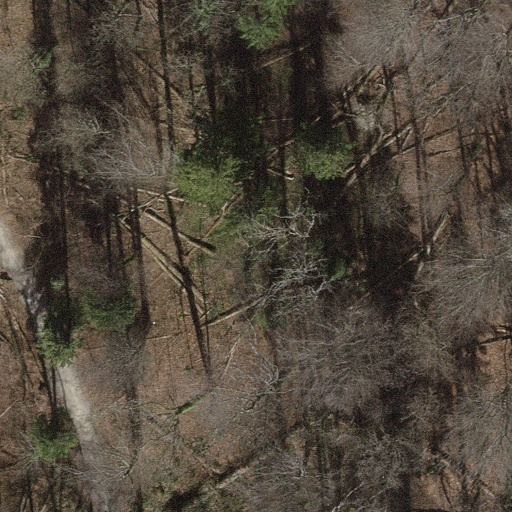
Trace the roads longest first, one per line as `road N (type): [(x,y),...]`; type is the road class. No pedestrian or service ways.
road 1 (track): [(78,0),(190,54),(277,127),(296,197),(294,240),(335,371),(511,484)]
road 2 (track): [(110,511),(65,335),(0,223)]
